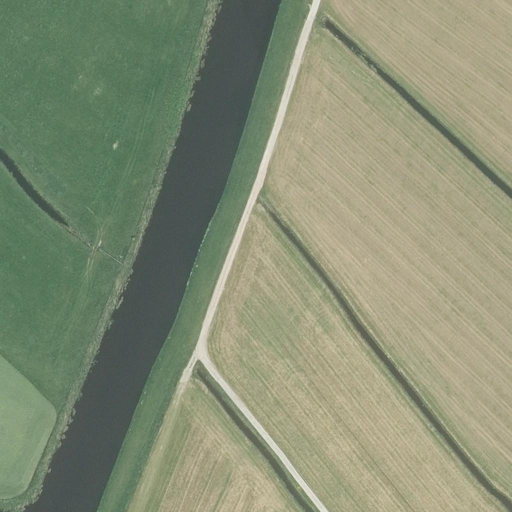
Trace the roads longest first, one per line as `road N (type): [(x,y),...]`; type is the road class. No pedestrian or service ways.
road 1 (track): [(181,390),(316,0)]
road 2 (track): [(324,511),(213,372),(200,344)]
